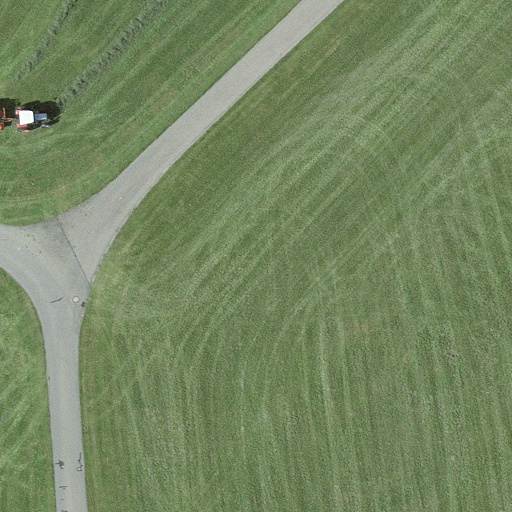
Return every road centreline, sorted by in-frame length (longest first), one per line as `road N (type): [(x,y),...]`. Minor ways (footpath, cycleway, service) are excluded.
road 1 (unclassified): [(321,0),(52,259)]
road 2 (unclassified): [(52,259),(72,511)]
